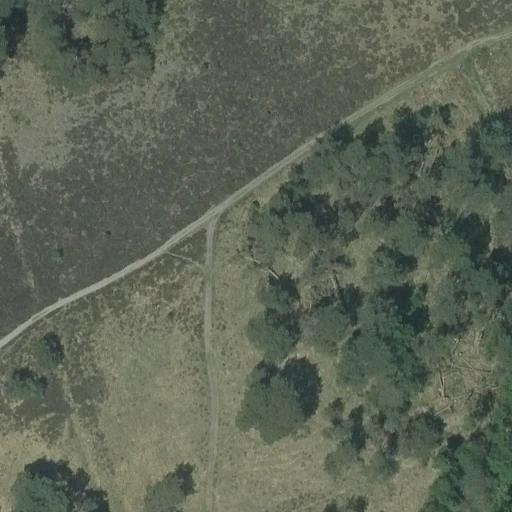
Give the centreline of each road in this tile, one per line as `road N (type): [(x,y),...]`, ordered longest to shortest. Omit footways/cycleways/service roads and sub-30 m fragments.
road 1 (track): [(511,26),(421,75),(211,217)]
road 2 (track): [(211,217),(0,343)]
